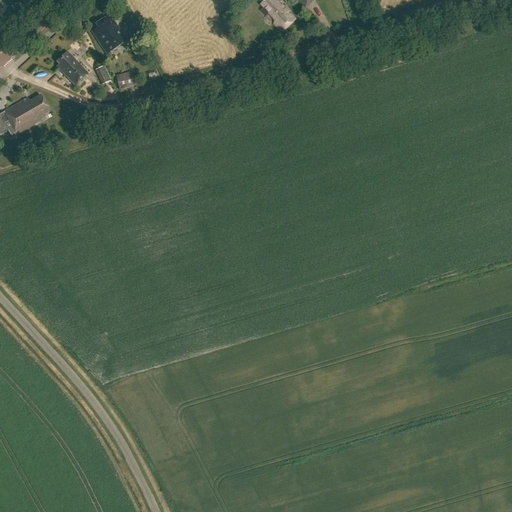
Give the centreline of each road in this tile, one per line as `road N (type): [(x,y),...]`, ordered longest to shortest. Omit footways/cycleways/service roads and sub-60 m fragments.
road 1 (track): [(7,72),(95,107),(337,43)]
road 2 (unclassified): [(154,511),(104,418),(0,298)]
